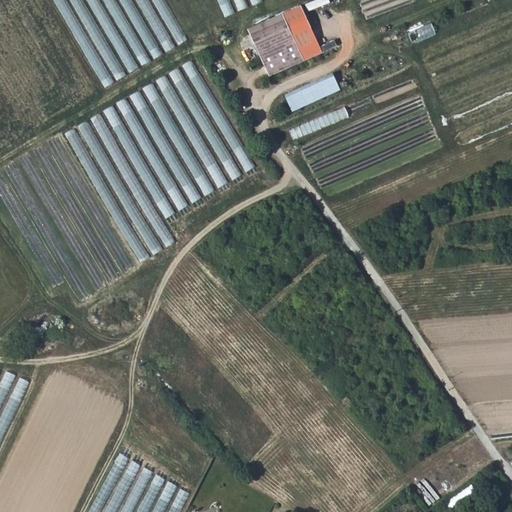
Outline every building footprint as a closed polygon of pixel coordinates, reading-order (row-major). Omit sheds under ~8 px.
[(99,92),(51,0),(40,0),(90,97),(99,92)] [(267,23),(246,33),(265,75),(318,53),(299,7),(266,21),(267,23)] [(434,72),(438,83),(511,56),(511,12),(423,45),(428,58),(433,72),(434,72)] [(411,33),(415,43),(439,34),(435,24),(411,33)] [(327,52),(340,46),(338,41),(325,46),(327,52)] [(445,101),(511,73),(511,61),(441,90),(445,101)] [(187,66),(194,81),(202,77),(194,63),(187,66)] [(280,93),(287,108),(334,89),(327,73),(280,93)] [(451,114),(511,89),(511,77),(446,103),(451,114)] [(218,104),(210,110),(224,130),(232,125),(218,104)] [(399,110),(306,144),(309,154),(393,123),(390,116),(400,113),(399,110)] [(248,173),(256,169),(242,142),(234,146),(248,173)] [(240,168),(231,172),(234,180),(243,176),(240,168)]
